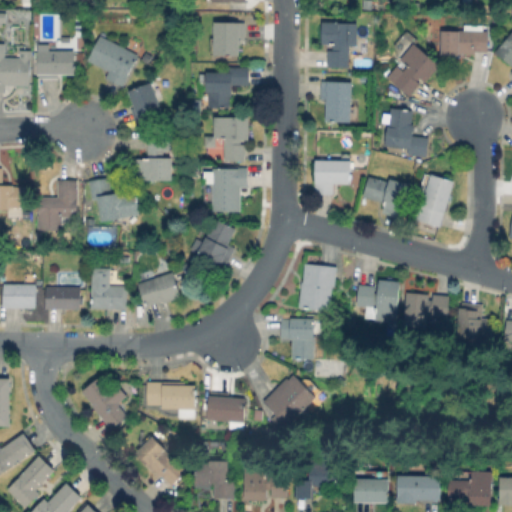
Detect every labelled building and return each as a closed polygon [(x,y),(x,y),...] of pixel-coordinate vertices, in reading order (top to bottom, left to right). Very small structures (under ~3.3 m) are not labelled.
[(372,0),(372,9),(363,8),(363,0),(372,0)] [(246,22),(245,39),(240,39),(239,54),(215,54),(215,22),(246,22)] [(357,23),(357,45),(349,44),(348,67),(328,66),(328,44),(322,44),(322,22),(357,23)] [(483,24),(483,30),(489,30),(489,52),(460,51),(460,55),(442,54),(442,30),(464,30),(464,24),(483,24)] [(511,64),(496,52),(511,32),(511,64)] [(139,54),(123,85),(107,77),(110,70),(88,59),(100,34),(139,54)] [(440,65),(426,82),(420,77),(418,80),(421,82),(410,96),(388,78),(398,66),(404,71),(408,65),(396,55),(409,39),(440,65)] [(6,58),(17,58),(17,48),(30,48),(30,85),(6,84),(6,91),(0,91),(0,41),(6,41),(6,58)] [(75,49),(75,74),(57,74),(57,78),(39,78),(39,49),(75,49)] [(251,64),(251,86),(233,86),(233,107),(208,107),(208,93),(197,93),(198,74),(227,74),(227,64),(251,64)] [(352,82),(350,121),(325,119),(327,98),(321,98),(322,80),(352,82)] [(164,116),(138,126),(131,108),(135,106),(129,90),(151,82),(164,116)] [(414,109),(412,123),(414,124),(413,135),(429,137),(427,157),(408,154),(409,147),(386,144),(389,122),(384,122),(385,113),(391,113),(391,107),(414,109)] [(250,117),(249,138),(246,138),(245,160),(225,159),(225,137),(217,137),(216,147),(204,146),(205,135),(215,136),(216,116),(250,117)] [(172,133),(172,179),(138,179),(138,158),(148,158),(148,133),(172,133)] [(352,153),(351,183),(333,183),(334,193),(316,193),(316,160),(341,160),(341,153),(352,153)] [(26,184),(26,207),(0,205),(0,166),(10,167),(9,184),(26,184)] [(249,167),(249,187),(241,187),(241,211),(212,211),(213,167),(249,167)] [(455,181),(440,226),(418,219),(433,174),(455,181)] [(370,176),(389,182),(390,178),(412,184),(402,217),(382,211),(385,201),(364,195),(370,176)] [(108,178),(113,196),(135,190),(141,212),(102,222),(92,183),(108,178)] [(77,180),(77,217),(61,216),(61,229),(38,229),(38,195),(58,195),(58,179),(77,180)] [(237,228),(229,243),(236,247),(225,267),(191,249),(197,238),(204,241),(217,217),(237,228)] [(338,267),(333,310),(300,306),(305,263),(338,267)] [(129,284),(127,308),(92,307),(93,266),(111,267),(111,274),(116,275),(116,283),(129,284)] [(182,296),(148,308),(147,306),(139,283),(173,270),(182,296)] [(399,280),(397,323),(365,321),(366,306),(358,305),(359,284),(378,286),(379,278),(399,280)] [(37,283),(36,307),(4,306),(5,282),(37,283)] [(82,286),(81,308),(47,308),(47,285),(82,286)] [(450,295),(448,317),(427,315),(426,327),(405,325),(407,292),(450,295)] [(491,321),(489,338),(459,333),(465,303),(486,306),(483,320),(491,321)] [(315,319),(315,358),(293,357),(293,337),(281,337),(281,318),(315,319)] [(511,343),(511,319),(502,319),(502,343),(511,343)] [(317,397),(288,425),(264,401),(293,372),(317,397)] [(0,377),(11,378),(10,425),(0,424),(0,377)] [(131,412),(114,428),(82,392),(99,377),(131,412)] [(197,383),(196,408),(162,407),(162,404),(146,403),(147,381),(197,383)] [(246,398),(244,422),(208,419),(209,396),(210,390),(229,392),(229,397),(246,398)] [(25,432),(37,449),(0,473),(0,444),(2,447),(25,432)] [(187,470),(171,485),(162,475),(159,477),(146,463),(147,461),(137,451),(153,435),(187,470)] [(40,492),(26,507),(8,489),(40,455),(56,470),(37,489),(40,492)] [(340,459),(340,486),(315,485),(314,497),(295,496),(296,479),(310,479),(311,458),(340,459)] [(236,461),(235,497),(214,497),(215,484),(195,483),(196,460),(236,461)] [(289,476),(289,496),(268,496),(268,499),(245,499),(246,462),(266,463),(266,475),(289,476)] [(493,471),(492,504),(470,504),(470,496),(466,496),(465,500),(448,499),(449,479),(472,479),(472,470),(493,471)] [(441,476),(441,499),(417,499),(417,502),(398,501),(399,475),(441,476)] [(511,477),(511,504),(501,504),(501,477),(511,477)] [(390,480),(390,501),(356,501),(357,479),(390,480)] [(82,497),(67,511),(31,511),(45,497),(49,501),(68,482),(82,497)] [(81,511),(90,503),(99,511),(81,511)]
